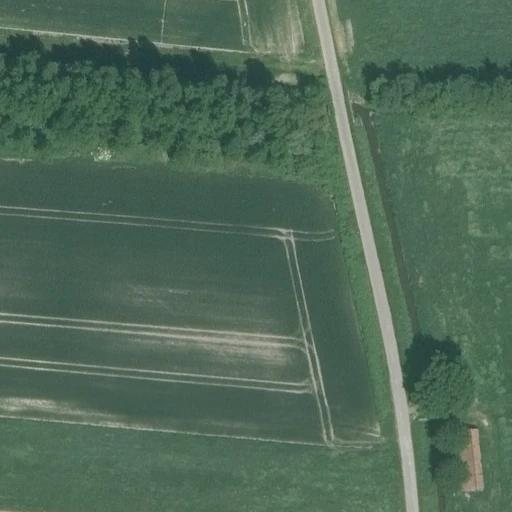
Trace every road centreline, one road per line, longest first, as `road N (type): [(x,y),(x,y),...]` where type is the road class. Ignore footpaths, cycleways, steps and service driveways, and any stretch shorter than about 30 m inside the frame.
road 1 (unclassified): [(319,0),(337,126),(393,358),(412,511)]
road 2 (track): [(497,491),(493,447),(474,417),(401,410)]
